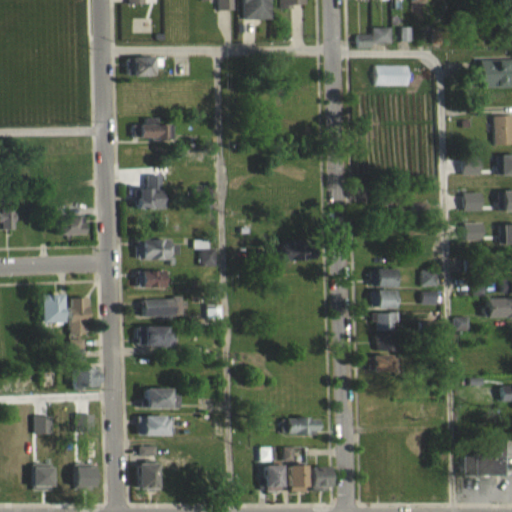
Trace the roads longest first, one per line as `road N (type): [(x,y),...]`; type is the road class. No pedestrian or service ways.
road 1 (residential): [(100,0),(116,511)]
road 2 (residential): [(330,0),(344,511)]
